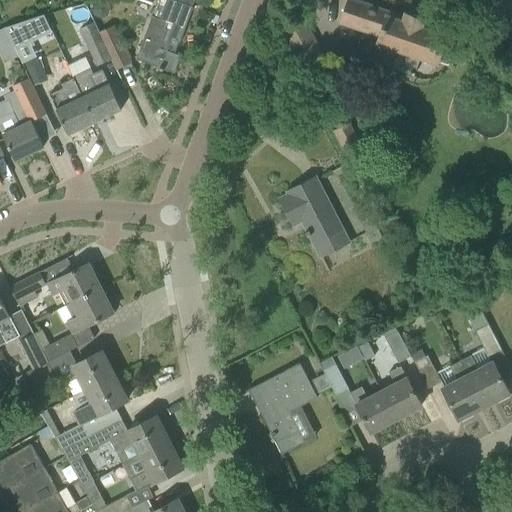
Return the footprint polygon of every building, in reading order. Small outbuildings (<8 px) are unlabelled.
[(98,0),(94,2),(92,9),(95,16),(102,18),(109,15),(111,8),(108,1),(104,0),(98,0)] [(163,69),(174,72),(180,56),(173,54),(178,42),(179,42),(192,7),(171,0),(159,0),(151,23),(149,23),(136,59),(159,67),(158,69),(163,70),(163,69)] [(370,66),(392,73),(399,50),(436,63),(437,61),(447,65),(452,51),(442,48),(445,36),(420,28),(422,21),(405,15),(404,18),(352,0),(348,0),(341,23),(356,28),(357,25),(381,33),(370,66)] [(511,0),(507,0),(503,15),(511,18),(511,0)] [(44,14),(6,27),(12,41),(15,46),(28,40),(51,29),(44,14)] [(280,29),(299,66),(323,54),(304,16),(280,29)] [(92,22),(109,59),(111,59),(116,69),(131,62),(113,25),(99,31),(94,21),(92,22)] [(96,66),(109,59),(92,22),(78,29),(96,66)] [(0,47),(12,41),(6,27),(0,29),(0,47)] [(275,50),(280,60),(289,55),(284,46),(275,50)] [(36,58),(23,64),(29,77),(38,72),(40,67),(36,58)] [(91,68),(73,76),(94,122),(121,109),(113,91),(102,70),(93,75),(91,68)] [(62,90),(50,96),(59,116),(68,135),(94,122),(73,76),(58,83),(60,86),(62,90)] [(0,116),(0,129),(15,160),(44,146),(31,121),(46,114),(38,96),(29,77),(12,86),(22,107),(0,116)] [(361,149),(348,123),(334,131),(347,156),(361,149)] [(305,220),(309,229),(305,232),(307,236),(309,236),(320,257),(349,242),(315,176),(286,191),(287,194),(279,198),(293,226),(305,220)] [(381,238),(372,216),(360,222),(370,243),(381,238)] [(87,263),(49,282),(55,293),(59,291),(66,305),(100,288),(88,265),(87,263)] [(9,287),(16,300),(46,284),(39,272),(9,287)] [(66,305),(55,311),(62,324),(66,323),(71,333),(78,330),(112,312),(100,288),(66,305)] [(0,345),(19,336),(0,297),(0,345)] [(502,351),(488,324),(481,310),(467,317),(474,331),(488,358),(502,351)] [(384,338),(397,363),(410,356),(410,355),(397,331),(384,338)] [(47,362),(41,349),(33,334),(18,341),(32,369),(47,362)] [(48,362),(77,347),(70,334),(41,349),(47,362),(48,362)] [(372,350),(386,345),(382,334),(368,339),(372,350)] [(421,349),(410,355),(410,356),(413,363),(425,357),(421,349)] [(78,377),(85,390),(114,375),(101,350),(60,371),(67,383),(78,377)] [(413,363),(427,389),(440,382),(426,356),(425,357),(413,363)] [(470,356),(460,361),(483,406),(508,393),(493,362),(478,370),(470,356)] [(483,406),(460,361),(449,367),(456,380),(442,388),(458,419),(483,406)] [(21,375),(27,388),(54,374),(48,362),(47,362),(32,369),(21,375)] [(266,381),(248,390),(281,454),(304,442),(288,411),(300,405),(316,397),(314,393),(329,385),(323,373),(308,381),(299,364),(266,381)] [(347,389),(335,365),(322,371),(323,373),(329,385),(335,396),(347,389)] [(395,385),(381,391),(396,419),(421,405),(401,366),(388,373),(395,385)] [(114,375),(85,390),(91,403),(80,409),(86,421),(127,400),(114,375)] [(396,419),(381,391),(368,399),(361,386),(349,393),(370,432),(396,419)] [(134,443),(140,456),(169,442),(155,415),(109,439),(116,452),(134,443)] [(55,437),(61,450),(89,436),(82,423),(55,437)] [(89,436),(61,450),(68,463),(98,447),(92,434),(89,436)] [(169,442),(140,456),(147,470),(130,479),(136,491),(182,468),(169,442)] [(0,460),(0,483),(4,490),(44,467),(30,443),(0,460)] [(71,465),(61,471),(68,483),(78,478),(77,476),(71,465)] [(4,490),(15,511),(21,511),(58,492),(44,467),(4,490)] [(87,471),(77,476),(78,478),(83,487),(93,482),(87,471)] [(21,511),(69,511),(58,492),(21,511)] [(99,492),(89,498),(93,504),(97,511),(106,505),(99,492)] [(106,505),(97,511),(124,511),(133,507),(126,494),(106,505)] [(89,496),(77,502),(82,510),(93,504),(89,498),(89,496)] [(182,511),(177,500),(153,511),(152,511),(147,500),(138,504),(133,507),(124,511),(182,511)]
